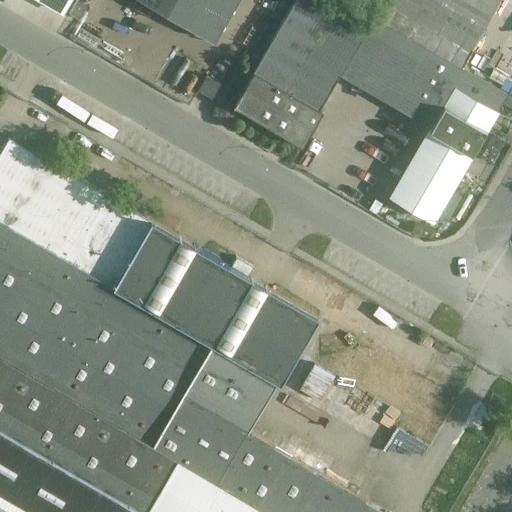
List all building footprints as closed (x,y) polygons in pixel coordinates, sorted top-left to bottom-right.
[(34,0),(63,15),(71,0),(34,0)] [(148,0),(216,38),(238,0),(148,0)] [(358,0),(347,18),(313,0),(292,0),(233,105),(306,143),(343,77),(429,120),(387,197),(436,225),(511,90),(463,64),(498,0),(358,0)] [(0,511),(398,511),(256,428),(323,313),(19,135),(0,166),(0,511)] [(301,397),(325,405),(336,371),(312,363),(301,397)]
